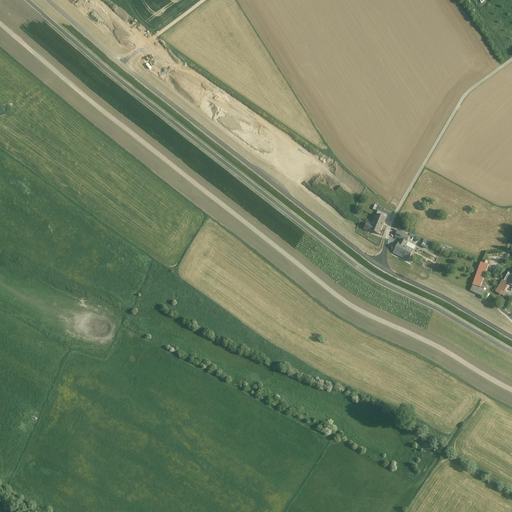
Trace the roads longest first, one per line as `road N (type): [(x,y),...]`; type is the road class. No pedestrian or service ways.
road 1 (track): [(511,390),(343,301),(0,24)]
road 2 (unclassified): [(121,63),(379,266)]
road 3 (unclassified): [(511,61),(465,97),(392,220),(379,266)]
road 4 (unclassified): [(379,266),(511,337)]
